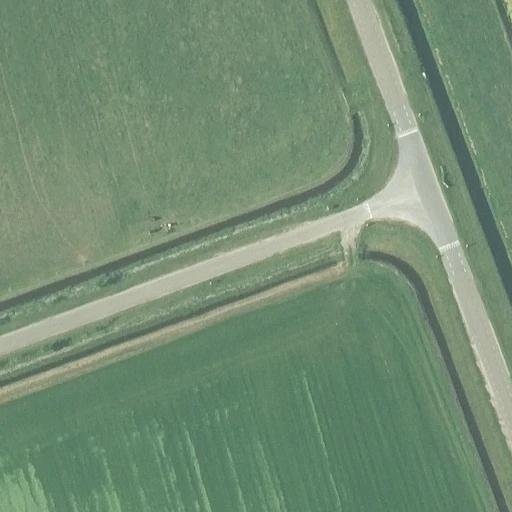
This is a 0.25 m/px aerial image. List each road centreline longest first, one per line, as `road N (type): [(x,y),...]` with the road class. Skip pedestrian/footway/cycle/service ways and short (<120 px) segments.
road 1 (unclassified): [(0,346),(426,191)]
road 2 (secondary): [(511,419),(426,191)]
road 3 (secondary): [(426,191),(356,0)]
